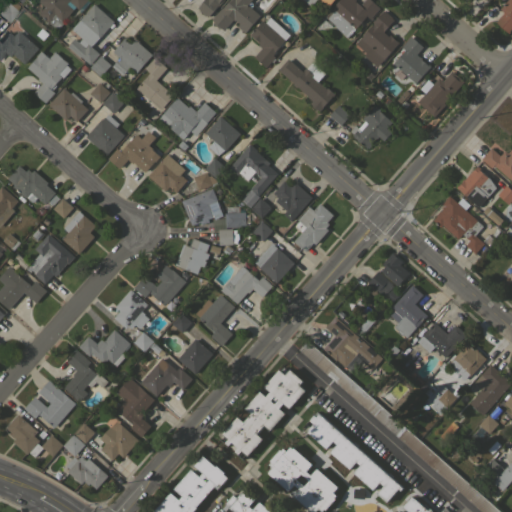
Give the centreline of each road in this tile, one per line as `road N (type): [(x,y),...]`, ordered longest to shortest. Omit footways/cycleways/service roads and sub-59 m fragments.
road 1 (tertiary): [(121,511),(511,67)]
road 2 (residential): [(511,326),(136,0)]
road 3 (residential): [(136,231),(0,395)]
road 4 (residential): [(136,231),(0,106)]
